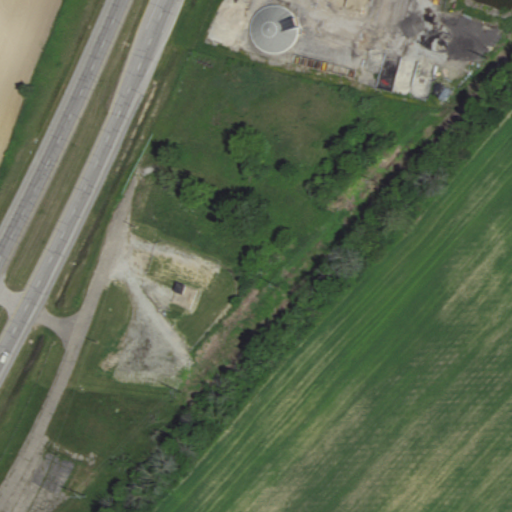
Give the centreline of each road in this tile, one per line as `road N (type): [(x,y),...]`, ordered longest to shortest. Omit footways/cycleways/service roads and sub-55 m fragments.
road 1 (primary): [(0,355),(166,0)]
road 2 (primary): [(121,0),(0,257)]
